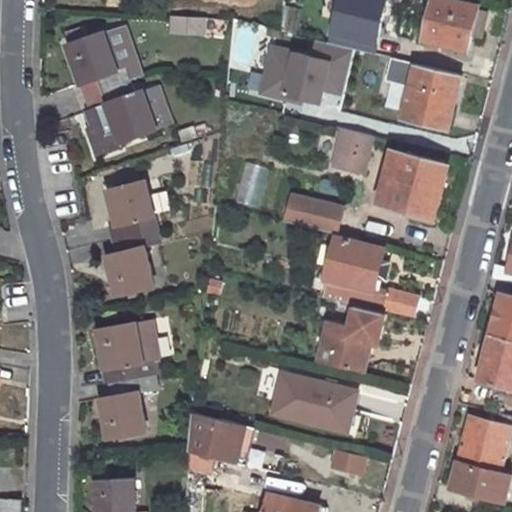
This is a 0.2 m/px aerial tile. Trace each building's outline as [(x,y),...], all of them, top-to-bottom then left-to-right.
[(286,0),(283,34),(304,39),(306,0),(286,0)] [(342,0),(332,39),(379,52),(393,0),(342,0)] [(446,0),(437,0),(424,50),(441,54),(443,46),(469,54),(474,36),(484,39),(490,16),(481,13),(482,9),(446,0)] [(172,14),(172,34),(209,34),(209,14),(172,14)] [(104,33),(70,40),(83,90),(127,78),(124,68),(114,70),(104,33)] [(329,90),(346,94),(355,56),(273,38),(261,90),(326,106),(329,90)] [(414,90),(407,119),(446,129),(450,115),(454,116),(464,79),(394,62),(389,84),(414,90)] [(86,103),(82,103),(89,129),(83,130),(87,149),(113,143),(111,136),(151,128),(140,90),(131,92),(127,78),(83,90),(86,103)] [(371,138),(342,131),(333,168),(362,175),(371,138)] [(392,154),(377,207),(388,210),(434,222),(449,169),(392,154)] [(236,200),(258,205),(268,166),(246,160),(236,200)] [(148,178),(110,184),(116,219),(109,220),(111,235),(157,227),(148,178)] [(294,197),(287,223),(337,236),(345,210),(294,197)] [(114,247),(107,248),(113,288),(149,283),(143,243),(158,240),(157,227),(111,235),(114,247)] [(336,238),(324,282),(372,294),(374,289),(385,251),(336,238)] [(511,265),(511,268),(496,264),(493,277),(511,282),(511,265)] [(372,294),(369,306),(386,311),(391,293),(374,289),(372,294)] [(391,293),(386,311),(413,318),(418,301),(391,293)] [(511,296),(504,294),(493,335),(511,339),(511,296)] [(340,370),(366,377),(374,347),(377,336),(384,338),(389,317),(358,310),(353,329),(332,324),(327,342),(337,345),(335,354),(344,356),(340,370)] [(157,375),(154,359),(162,358),(155,319),(101,325),(107,379),(157,375)] [(511,339),(493,335),(481,379),(511,387),(511,339)] [(374,347),(381,348),(384,338),(377,336),(374,347)] [(321,365),(340,370),(344,356),(335,354),(337,345),(327,342),(321,365)] [(157,375),(107,379),(109,394),(101,394),(104,436),(144,432),(138,391),(158,388),(157,375)] [(285,377),(275,415),(348,433),(357,395),(285,377)] [(373,389),(367,413),(400,420),(406,396),(373,389)] [(196,412),(192,453),(215,459),(238,465),(248,427),(196,412)] [(472,417),(455,488),(508,500),(511,484),(511,472),(504,471),(499,471),(511,427),(472,417)] [(338,447),(333,466),(367,474),(371,455),(338,447)] [(215,459),(192,453),(191,470),(210,476),(215,459)] [(98,481),(97,511),(134,511),(135,483),(98,481)] [(318,511),(320,508),(270,495),(265,511),(318,511)] [(0,501),(0,511),(18,511),(19,502),(0,501)]
